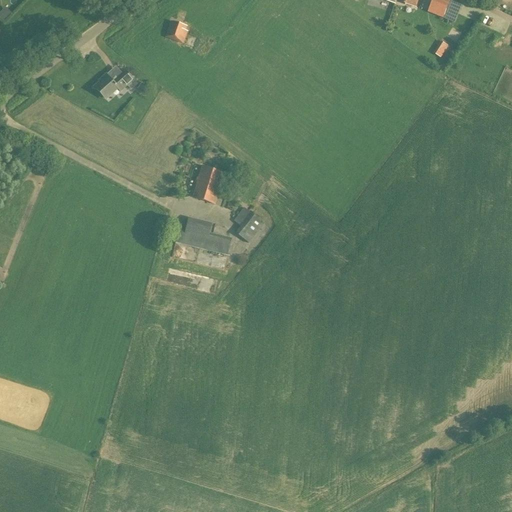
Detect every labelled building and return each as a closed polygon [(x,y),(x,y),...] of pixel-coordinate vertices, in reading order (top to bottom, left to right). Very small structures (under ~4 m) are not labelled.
[(456,2),(451,0),(432,0),(430,6),(445,11),(442,18),(446,20),(450,11),(452,12),(456,2)] [(6,6),(0,12),(0,15),(3,19),(11,12),(6,6)] [(187,27),(170,21),(164,38),(183,44),(187,32),(185,31),(187,27)] [(442,58),(449,47),(441,41),(434,53),(442,58)] [(125,70),(112,81),(107,76),(101,81),(102,82),(95,89),(104,99),(116,88),(119,93),(134,80),(125,70)] [(137,89),(144,94),(149,88),(142,83),(137,89)] [(192,197),(214,205),(224,174),(202,167),(192,197)] [(235,233),(248,244),(264,224),(243,208),(233,222),(240,227),(235,233)] [(187,218),(184,231),(178,229),(175,243),(227,256),(231,238),(209,233),(211,224),(187,218)]
